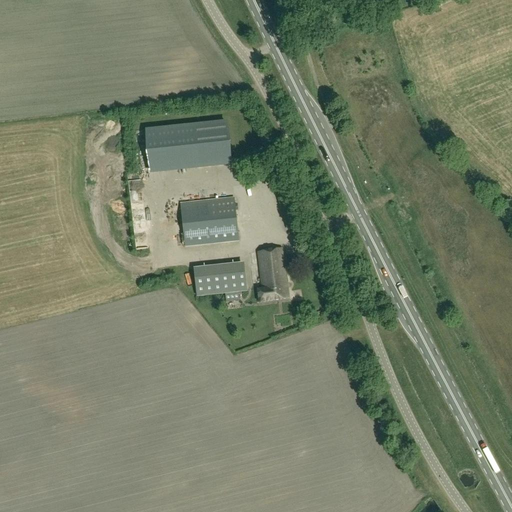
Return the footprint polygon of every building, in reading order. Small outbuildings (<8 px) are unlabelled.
[(198,161),(231,158),(227,118),(195,122),(198,161)] [(185,246),(239,241),(234,198),(181,203),(185,246)] [(257,217),(257,230),(271,229),(270,217),(257,217)] [(242,283),(240,245),(221,246),(224,284),(242,283)] [(289,299),(282,249),(257,252),(262,289),(257,289),(259,303),(289,299)]
